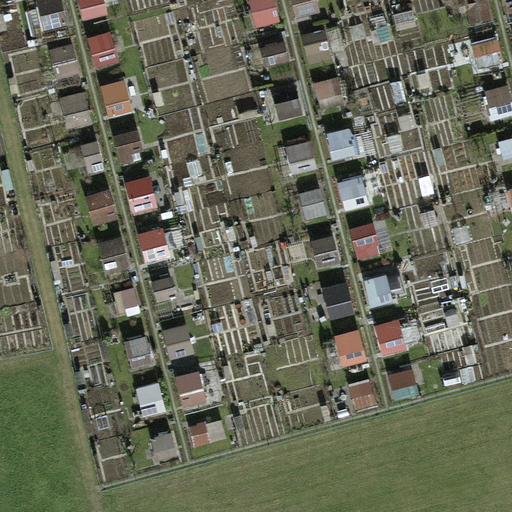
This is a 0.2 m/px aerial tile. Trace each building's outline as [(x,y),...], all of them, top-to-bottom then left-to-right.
[(61,0),(37,0),(44,30),(68,25),(61,0)] [(105,0),(78,0),(84,21),(110,14),(105,0)] [(248,0),(257,29),(281,22),(275,0),(248,0)] [(292,0),(297,19),(320,14),(316,0),(292,0)] [(476,0),(481,20),(492,17),(487,0),(476,0)] [(321,31),(302,36),(310,64),(329,59),(321,31)] [(113,32),(89,38),(97,69),(121,63),(113,32)] [(478,59),(502,53),(498,38),(474,44),(478,59)] [(267,67),(290,58),(284,41),(261,50),(267,67)] [(51,48),(56,72),(79,67),(73,43),(51,48)] [(338,76),(314,85),(321,106),(345,97),(338,76)] [(103,84),(108,117),(134,113),(129,80),(103,84)] [(487,90),(492,119),(511,114),(511,94),(510,85),(487,90)] [(296,92),(275,99),(282,119),(303,112),(296,92)] [(85,93),(61,98),(68,128),(92,122),(85,93)] [(120,160),(146,153),(139,128),(113,135),(120,160)] [(328,134),(333,162),(375,153),(371,132),(354,136),(353,129),(328,134)] [(314,142),(288,145),(291,174),(317,171),(314,142)] [(363,176),(337,183),(346,212),(371,205),(363,176)] [(128,183),(132,212),(153,210),(149,180),(128,183)] [(110,189),(85,197),(95,226),(120,218),(110,189)] [(322,189),(301,193),(306,219),(327,216),(322,189)] [(379,256),(377,224),(353,226),(355,258),(379,256)] [(164,227),(140,231),(145,261),(169,257),(164,227)] [(312,241),(317,265),(340,260),(335,236),(312,241)] [(99,242),(105,272),(130,267),(124,237),(99,242)] [(225,250),(199,256),(204,281),(230,276),(225,250)] [(409,298),(402,271),(364,281),(371,308),(409,298)] [(173,276),(153,280),(158,300),(178,295),(173,276)] [(402,319),(376,323),(381,354),(407,351),(402,319)] [(204,324),(165,332),(170,357),(209,349),(204,324)] [(360,329),(334,335),(342,368),(368,361),(360,329)] [(146,336),(124,343),(133,370),(154,363),(146,336)] [(413,368),(390,374),(395,392),(418,385),(413,368)] [(183,407),(208,402),(201,371),(176,376),(183,407)] [(372,379),(350,384),(356,407),(378,401),(372,379)] [(143,416),(166,411),(160,383),(137,389),(143,416)] [(205,422),(192,426),(197,446),(211,442),(205,422)]
